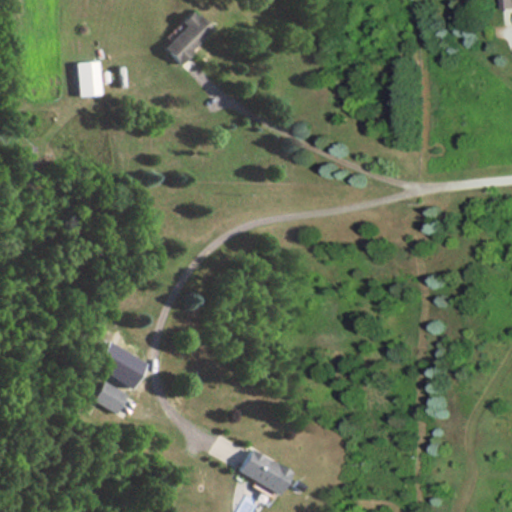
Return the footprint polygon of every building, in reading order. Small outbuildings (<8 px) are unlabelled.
[(511,0),(503,0),(504,9),(511,9),(511,0)] [(157,49),(173,65),(207,31),(187,11),(176,22),(180,26),(157,49)] [(70,63),(71,97),(94,96),(92,62),(70,63)] [(125,389),(137,361),(97,344),(88,365),(94,368),(92,375),(125,389)] [(119,395),(94,381),(83,401),(114,419),(119,410),(113,406),(119,395)] [(229,475),(275,494),(285,471),(239,451),(229,475)]
